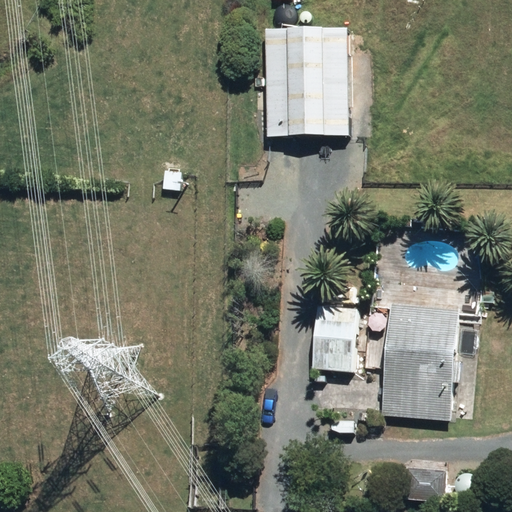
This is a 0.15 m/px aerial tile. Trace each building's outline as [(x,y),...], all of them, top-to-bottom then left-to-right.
[(233,72),(231,98),(251,100),(253,73),(233,72)] [(267,87),(300,87),(300,72),(267,72),(267,87)] [(310,121),(262,121),(262,184),(310,184),(310,121)] [(166,174),(165,192),(182,193),(184,176),(166,174)] [(406,194),(367,192),(367,206),(405,207),(406,194)] [(393,307),(384,419),(453,425),(463,313),(393,307)] [(320,310),(315,373),(356,375),(360,312),(320,310)] [(449,474),(409,472),(407,501),(447,504),(449,474)]
